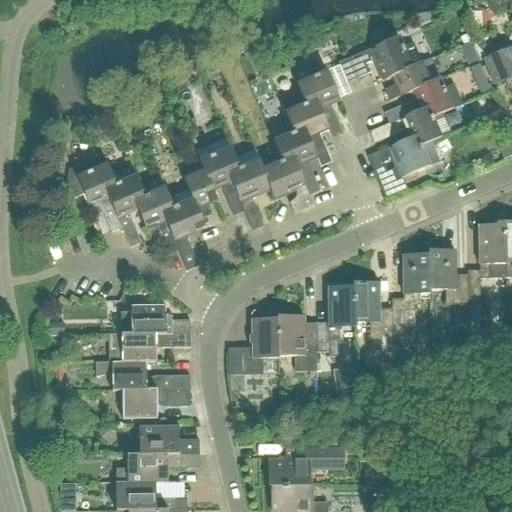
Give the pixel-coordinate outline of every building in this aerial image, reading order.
[(485,0),(491,14),(506,7),(503,0),(485,0)] [(385,82),(395,78),(395,77),(421,66),(421,65),(413,45),(403,49),(399,40),(350,60),(359,80),(370,75),(366,66),(371,64),(370,62),(375,59),(385,82)] [(511,62),(511,63),(506,52),(484,61),(495,87),(508,82),(511,91),(511,62)] [(421,66),(395,77),(395,78),(398,86),(385,92),(389,103),(403,98),(413,94),(413,93),(440,82),(431,61),(421,65),(421,66)] [(302,97),(306,107),(316,103),(327,129),(332,141),(343,136),(331,108),(329,109),(328,105),(339,101),(327,73),(318,78),(314,68),(293,77),(301,97),(302,97)] [(443,91),(440,82),(413,93),(413,94),(417,104),(413,106),(413,104),(385,116),(389,126),(390,126),(395,124),(428,110),(432,120),(442,116),(462,107),(453,87),(443,91)] [(316,134),(327,129),(316,103),(306,107),(302,97),(301,97),(281,106),(290,126),(290,125),(294,135),(304,131),(316,158),(321,169),(332,164),(320,137),(317,138),(316,134)] [(410,141),(416,139),(420,148),(430,144),(450,136),(442,116),(432,120),(428,110),(395,124),(390,126),(389,126),(370,134),(374,146),(400,134),(399,131),(404,129),(410,141)] [(270,134),(278,154),(283,164),(293,160),(306,192),(307,191),(310,197),(320,193),(308,166),(306,166),(304,163),(316,158),(304,131),(294,135),(290,125),(290,126),(270,134)] [(420,148),(416,139),(410,141),(368,159),(376,178),(387,174),(383,165),(388,163),(387,160),(393,158),(402,180),(439,165),(430,144),(420,148)] [(202,163),(200,164),(212,190),(222,186),(224,190),(222,191),(233,218),(244,214),(242,208),(243,208),(229,175),(239,171),(234,161),(235,161),(226,141),(198,153),(202,163)] [(235,161),(234,161),(239,171),(229,175),(243,208),(242,208),(244,214),(253,234),(264,229),(253,203),(251,204),(248,199),(270,190),(259,163),(259,162),(255,153),(235,161)] [(293,160),(283,164),(278,154),(259,162),(259,163),(270,190),(274,200),(296,190),(298,195),(296,196),(298,201),(290,205),(294,216),(314,208),(310,197),(307,191),(306,192),(293,160)] [(99,212),(101,211),(111,234),(122,230),(120,224),(106,192),(116,188),(112,177),(104,157),(69,172),(67,184),(74,200),(84,196),(89,207),(96,204),(99,212)] [(189,192),(201,221),(202,221),(210,217),(205,205),(216,200),(212,190),(200,164),(180,172),(188,192),(189,192)] [(106,192),(120,224),(122,230),(130,250),(141,245),(130,219),(128,220),(126,215),(137,210),(138,210),(135,203),(144,199),(140,189),(141,189),(132,169),(112,177),(116,188),(106,192)] [(176,247),(177,247),(163,215),(173,211),(169,201),(169,200),(161,180),(141,189),(140,189),(144,199),(135,203),(138,210),(137,210),(146,230),(157,225),(159,229),(156,230),(168,257),(179,253),(176,247)] [(179,253),(187,273),(198,268),(187,242),(185,244),(183,238),(202,230),(199,223),(202,222),(202,221),(201,221),(189,192),(188,192),(169,200),(169,201),(173,211),(163,215),(177,247),(176,247),(179,253)] [(505,281),(504,225),(504,227),(479,228),(479,273),(467,273),(467,278),(468,302),(480,302),(480,281),(505,281)] [(392,311),(392,337),(405,337),(404,313),(414,313),(414,297),(430,297),(429,253),(428,253),(428,257),(403,257),(404,301),(392,302),(392,311)] [(429,253),(430,297),(430,293),(445,293),(445,308),(468,307),(468,302),(467,278),(455,278),(455,253),(429,253)] [(354,329),(353,285),(353,286),(353,289),(328,290),(328,325),(316,325),(316,347),(317,355),(330,355),(330,357),(342,357),(342,340),(339,340),(339,329),(354,329)] [(392,340),(392,337),(392,311),(380,311),(379,285),(353,285),(354,329),(355,329),(355,325),(369,325),(370,352),(393,352),(392,340)] [(121,337),(190,336),(190,323),(166,323),(166,308),(131,308),(131,313),(121,313),(121,337)] [(317,355),(316,347),(304,347),(304,318),(278,319),(279,361),(279,359),(295,359),(295,374),(317,374),(317,355)] [(279,361),(278,319),(277,319),(277,321),(252,322),(252,350),(240,351),(241,378),(263,377),(263,361),(279,361)] [(112,365),(147,365),(157,365),(156,350),(191,349),(190,336),(121,337),(111,337),(112,365)] [(55,365),(56,383),(56,393),(68,393),(68,381),(63,381),(62,369),(67,369),(67,365),(55,365)] [(122,393),(165,393),(185,392),(185,379),(147,380),(147,365),(112,365),(95,365),(95,377),(112,377),(112,394),(122,394),(122,393)] [(240,392),(240,376),(229,377),(230,392),(240,392)] [(157,406),(165,405),(165,409),(190,409),(190,392),(185,392),(165,393),(122,393),(122,394),(123,422),(157,421),(157,406)] [(199,457),(199,442),(179,443),(179,429),(139,429),(139,457),(139,458),(187,457),(199,457)] [(343,450),(295,451),(295,463),(269,463),(269,489),(312,489),(312,488),(309,488),(309,472),(325,472),(325,463),(340,463),(343,460),(343,450)] [(187,457),(139,458),(139,457),(127,457),(128,472),(116,472),(116,486),(156,485),(176,485),(176,484),(173,484),(172,471),(199,471),(199,457),(187,457)] [(176,511),(176,501),(163,501),(163,503),(156,504),(156,485),(116,486),(116,511),(176,511)] [(328,511),(328,505),(312,505),(312,489),(269,489),(269,490),(272,490),(271,511),(328,511)] [(373,511),(388,511),(388,503),(373,503),(373,511)]
